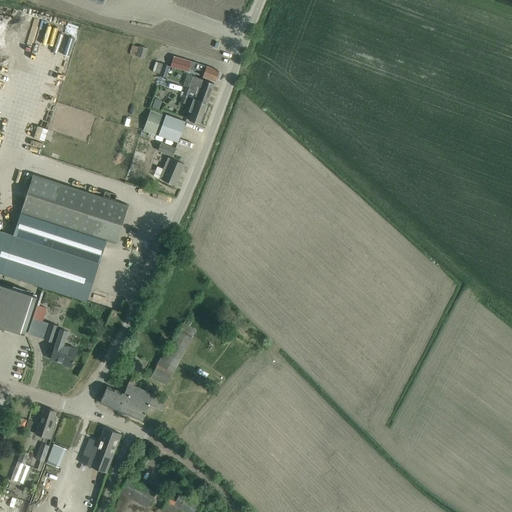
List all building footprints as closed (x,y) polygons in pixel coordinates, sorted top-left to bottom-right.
[(130,54),(137,55),(137,56),(144,58),(146,47),(139,46),(139,47),(132,45),(130,54)] [(174,55),(171,65),(189,71),(192,61),(174,55)] [(153,71),(161,73),(160,75),(166,77),(170,66),(156,61),(153,71)] [(197,62),(195,69),(197,70),(201,71),(200,73),(202,74),(205,75),(204,76),(206,77),(215,80),(219,70),(209,67),(200,63),(197,62)] [(189,96),(194,98),(207,102),(214,83),(205,80),(202,87),(198,86),(196,93),(191,91),(192,88),(186,86),(184,92),(182,91),(181,93),(189,96)] [(186,103),(189,96),(181,93),(180,95),(182,96),(180,101),(186,103)] [(191,98),(186,111),(188,113),(186,118),(200,123),(207,102),(194,98),(193,99),(191,98)] [(150,110),(143,130),(155,134),(162,114),(150,110)] [(164,137),(178,142),(185,120),(166,114),(158,135),(164,137)] [(162,151),(173,156),(176,147),(163,142),(161,141),(157,153),(160,155),(162,151)] [(159,178),(166,181),(175,185),(184,163),(168,156),(159,178)] [(33,174),(22,208),(108,236),(106,240),(116,243),(129,205),(119,202),(33,174)] [(21,208),(14,233),(99,261),(108,236),(21,208)] [(14,233),(0,228),(0,272),(1,273),(14,233)] [(14,233),(1,273),(77,298),(87,301),(100,261),(14,233)] [(0,325),(6,327),(18,289),(17,288),(0,282),(0,325)] [(18,289),(6,327),(25,333),(38,295),(37,295),(18,289)] [(161,356),(158,363),(152,377),(168,384),(174,371),(196,329),(189,325),(192,320),(186,316),(164,357),(161,356)] [(43,338),(44,339),(53,341),(53,340),(56,330),(58,326),(49,323),(43,338)] [(56,341),(51,359),(63,363),(63,364),(71,367),(73,362),(74,360),(74,359),(77,349),(63,344),(68,331),(61,328),(60,331),(56,330),(53,340),(56,341)] [(162,333),(159,339),(165,343),(168,336),(162,333)] [(127,367),(137,371),(143,374),(148,361),(133,355),(127,367)] [(106,387),(100,402),(119,410),(142,421),(149,405),(162,410),(166,401),(167,399),(134,385),(133,384),(128,382),(124,393),(107,385),(106,387)] [(36,433),(48,437),(50,438),(51,437),(56,420),(53,419),(56,411),(44,407),(36,433)] [(11,422),(24,426),(26,419),(13,415),(11,422)] [(106,472),(121,433),(105,427),(99,441),(90,438),(80,462),(106,472)] [(49,445),(46,444),(40,442),(35,458),(43,461),(49,445)] [(66,450),(54,445),(47,463),(59,468),(66,450)] [(22,450),(17,461),(24,464),(28,454),(28,453),(22,450)] [(128,476),(120,490),(147,507),(156,492),(128,476)] [(174,486),(169,494),(159,509),(164,511),(178,511),(180,509),(184,511),(197,511),(202,504),(174,486)]
